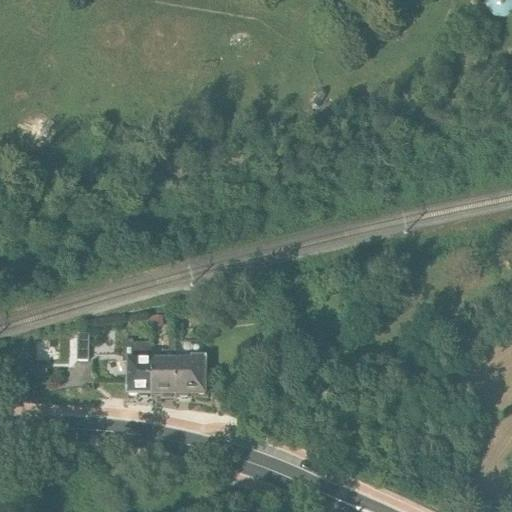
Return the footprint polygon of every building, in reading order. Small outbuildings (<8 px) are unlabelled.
[(149,316),(149,328),(162,328),(162,316),(149,316)] [(89,334),(77,334),(76,361),(88,362),(89,334)] [(149,397),(152,397),(152,360),(152,344),(133,344),(133,341),(123,341),(122,364),(127,364),(127,397),(139,397),(140,400),(148,400),(149,397)] [(177,360),(177,397),(178,397),(179,400),(188,400),(189,397),(205,397),(205,358),(192,358),(192,360),(177,360)] [(173,397),(177,397),(177,360),(152,360),(152,397),(163,397),(164,400),(172,400),(173,397)] [(18,367),(18,379),(18,381),(46,380),(47,367),(18,367)]
